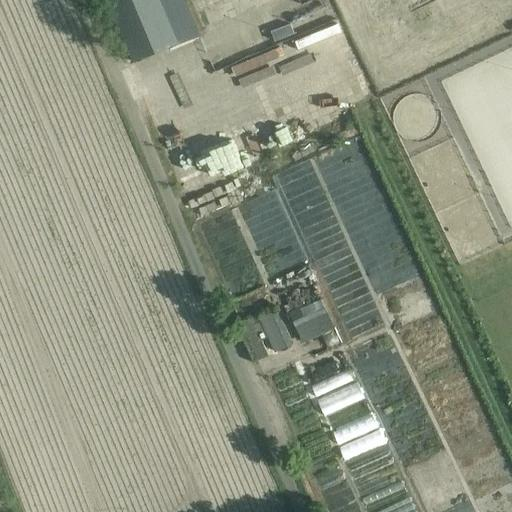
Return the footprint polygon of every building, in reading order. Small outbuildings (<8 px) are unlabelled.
[(199,34),(184,0),(107,0),(134,62),(199,34)] [(212,101),(221,125),(240,118),(231,94),(212,101)] [(163,140),(176,176),(200,167),(189,137),(177,141),(175,136),(163,140)] [(322,299),(301,309),(300,307),(289,312),(304,343),(336,328),(322,299)] [(258,313),(275,353),(293,345),(275,305),(258,313)]
